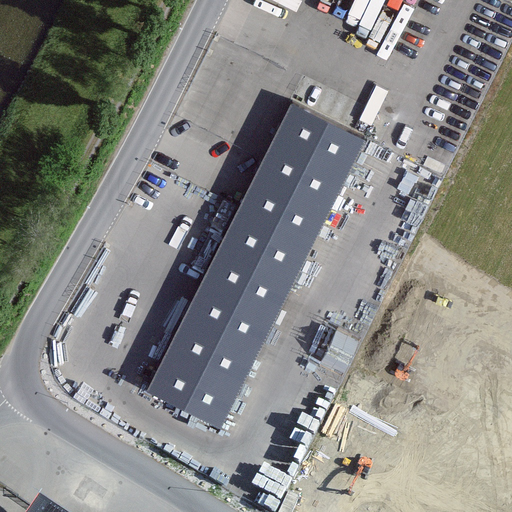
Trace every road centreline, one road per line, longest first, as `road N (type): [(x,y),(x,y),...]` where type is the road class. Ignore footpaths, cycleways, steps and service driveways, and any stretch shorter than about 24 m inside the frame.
road 1 (unclassified): [(211,0),(1,388)]
road 2 (track): [(0,312),(128,85),(165,0)]
road 3 (unclassified): [(207,511),(1,388)]
